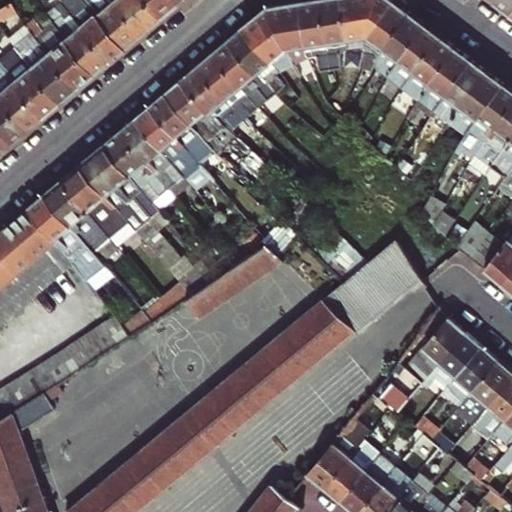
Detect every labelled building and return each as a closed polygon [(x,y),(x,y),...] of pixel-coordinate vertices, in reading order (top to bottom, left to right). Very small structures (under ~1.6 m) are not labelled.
[(89,18),(82,24),(112,60),(127,46),(88,0),(74,0),(79,6),(89,18)] [(88,0),(127,46),(143,33),(116,0),(88,0)] [(163,16),(149,0),(116,0),(143,33),(163,16)] [(181,1),(179,0),(149,0),(163,16),(181,1)] [(306,52),(309,56),(310,57),(319,56),(321,70),(332,69),(321,0),(306,0),(301,1),(308,44),(305,45),(306,52)] [(321,0),(332,69),(342,68),(340,52),(349,48),(341,0),(321,0)] [(341,0),(349,48),(366,40),(367,35),(363,16),(378,19),(392,0),(341,0)] [(367,35),(366,40),(362,69),(372,70),(374,55),(378,55),(383,46),(410,11),(394,0),(392,0),(378,19),(363,16),(367,35)] [(511,12),(511,0),(493,0),(494,0),(511,14),(511,12)] [(268,6),(259,14),(288,48),(295,63),(309,56),(306,52),(305,45),(308,44),(301,1),(268,6)] [(112,60),(82,24),(76,29),(66,17),(56,4),(47,13),(53,21),(96,72),(112,60)] [(89,18),(79,6),(72,12),(82,24),(89,18)] [(383,46),(378,55),(377,68),(386,74),(425,23),(410,11),(383,46)] [(82,24),(72,12),(66,17),(76,29),(82,24)] [(259,14),(243,27),(271,60),(279,69),(278,70),(279,71),(283,69),(295,63),(288,48),(259,14)] [(79,87),(96,72),(53,21),(43,29),(37,22),(31,27),(34,33),(39,39),(50,51),(79,87)] [(425,23),(386,74),(401,86),(440,34),(425,23)] [(16,45),(24,38),(14,26),(7,31),(16,45)] [(258,71),(271,60),(243,27),(228,40),(256,73),(258,71)] [(440,34),(401,86),(417,98),(455,46),(440,34)] [(16,45),(62,101),(79,87),(50,51),(42,58),(32,45),(25,37),(24,38),(16,45)] [(42,58),(50,51),(39,39),(32,45),(42,58)] [(258,71),(256,73),(228,40),(213,53),(251,98),(255,95),(262,103),(276,91),(266,80),(258,71)] [(23,74),(16,80),(45,116),(62,101),(16,45),(6,53),(13,62),(23,74)] [(428,106),(433,110),(471,58),(455,46),(417,98),(428,106)] [(255,95),(251,98),(213,53),(197,65),(243,120),(245,118),(262,103),(255,95)] [(471,58),(433,110),(449,122),(487,70),(471,58)] [(266,80),(274,74),(279,69),(271,60),(258,71),(266,80)] [(23,74),(13,62),(6,68),(16,80),(23,74)] [(245,118),(243,120),(197,65),(181,79),(214,118),(217,116),(220,119),(240,139),(247,145),(259,133),(245,118)] [(16,80),(6,68),(0,73),(0,75),(9,86),(16,80)] [(503,82),(487,70),(449,122),(464,133),(503,82)] [(284,87),(285,85),(274,74),(266,80),(276,91),(277,92),(284,87)] [(0,92),(29,129),(45,116),(16,80),(9,86),(0,75),(0,92)] [(217,116),(214,118),(181,79),(166,92),(192,123),(220,156),(221,155),(240,139),(220,119),(217,116)] [(511,103),(511,89),(503,82),(464,133),(458,141),(453,152),(458,156),(466,146),(476,153),(511,103)] [(289,107),(296,100),(284,87),(277,92),(289,107)] [(0,125),(13,142),(29,129),(0,92),(0,125)] [(220,156),(192,123),(166,92),(150,105),(186,148),(193,142),(212,164),(227,182),(234,176),(239,172),(221,155),(220,156)] [(511,103),(476,153),(468,167),(483,179),(492,166),(511,137),(511,103)] [(205,170),(186,148),(150,105),(135,118),(171,161),(178,155),(192,171),(205,187),(214,180),(205,170)] [(163,167),(171,161),(135,118),(120,130),(167,188),(175,182),(163,167)] [(0,153),(13,142),(0,125),(0,153)] [(152,202),(167,188),(120,130),(104,143),(152,202)] [(511,170),(511,137),(492,166),(507,177),(511,170)] [(205,170),(212,164),(193,142),(186,148),(205,170)] [(157,208),(152,202),(104,143),(81,163),(120,211),(127,220),(131,224),(169,270),(182,260),(147,217),(157,208)] [(185,177),(192,171),(178,155),(171,161),(183,176),(185,177)] [(175,182),(183,176),(171,161),(163,167),(175,182)] [(101,226),(120,211),(81,163),(62,179),(97,222),(101,226)] [(511,170),(507,177),(499,189),(511,198),(511,170)] [(80,236),(97,222),(62,179),(45,193),(80,236)] [(90,248),(80,236),(45,193),(29,206),(44,225),(57,242),(73,263),(87,280),(105,266),(90,248)] [(34,234),(44,225),(29,206),(18,216),(34,234)] [(108,235),(123,223),(127,220),(120,211),(101,226),(107,234),(108,235)] [(22,244),(34,234),(18,216),(6,225),(22,244)] [(461,246),(473,256),(490,233),(476,221),(459,245),(461,246)] [(80,236),(90,248),(107,234),(101,226),(97,222),(80,236)] [(0,289),(57,242),(44,225),(34,234),(22,244),(6,225),(0,230),(0,289)] [(473,256),(486,268),(504,245),(490,233),(473,256)] [(486,268),(503,283),(511,271),(511,235),(504,245),(486,268)] [(244,248),(251,256),(268,245),(264,241),(260,237),(244,248)] [(66,511),(134,511),(355,329),(356,331),(421,277),(397,238),(383,250),(368,262),(348,279),(230,376),(66,511)] [(0,324),(73,263),(57,242),(0,289),(0,324)] [(187,300),(198,316),(283,261),(278,255),(269,244),(268,245),(251,256),(233,268),(216,280),(191,297),(187,300)] [(227,261),(233,268),(251,256),(244,248),(227,261)] [(216,280),(233,268),(227,261),(224,257),(207,270),(216,280)] [(183,287),(191,297),(216,280),(207,270),(199,259),(176,279),(183,287)] [(511,271),(503,283),(511,290),(511,271)] [(163,302),(171,311),(187,300),(191,297),(183,287),(163,302)] [(152,323),(171,311),(163,302),(161,299),(143,312),(145,314),(152,323)] [(433,369),(438,363),(466,331),(449,316),(448,317),(440,309),(441,308),(440,306),(422,330),(431,337),(382,395),(398,409),(425,378),(433,369)] [(131,337),(152,323),(145,314),(124,328),(131,337)] [(51,389),(72,375),(123,342),(131,337),(124,328),(115,316),(0,388),(0,396),(4,408),(7,416),(13,412),(51,389)] [(442,383),(447,387),(483,345),(466,331),(438,363),(450,373),(445,380),(442,383)] [(462,403),(463,402),(499,359),(483,345),(447,387),(450,390),(449,392),(462,403)] [(463,402),(479,416),(511,377),(511,370),(499,359),(463,402)] [(445,380),(450,373),(438,363),(433,369),(439,374),(445,380)] [(431,383),(439,374),(433,369),(425,378),(431,383)] [(477,418),(493,431),(511,409),(511,377),(479,416),(477,418)] [(382,415),(389,406),(373,393),(366,401),(382,415)] [(382,415),(399,428),(406,420),(396,412),(389,406),(382,415)] [(509,440),(511,442),(511,409),(493,431),(506,443),(509,440)] [(49,511),(13,412),(7,416),(0,419),(0,490),(7,511),(49,511)] [(430,440),(438,431),(421,417),(413,427),(422,434),(430,440)] [(487,439),(493,431),(477,418),(472,424),(482,433),(481,434),(487,439)] [(414,444),(422,434),(413,427),(406,420),(399,428),(397,430),(414,444)] [(447,453),(454,445),(438,431),(430,440),(439,448),(446,454),(447,453)] [(472,456),(473,454),(464,447),(472,436),(466,431),(454,445),(447,453),(457,461),(463,466),(472,456)] [(309,473),(324,485),(357,446),(341,433),(309,473)] [(432,456),(439,448),(430,440),(422,434),(414,444),(410,449),(427,462),(432,456)] [(477,439),(482,444),(487,439),(481,434),(477,439)] [(324,485),(341,499),(373,460),(357,446),(324,485)] [(450,468),(457,461),(447,453),(446,454),(439,448),(432,456),(448,470),(450,468)] [(341,499),(356,511),(359,511),(399,462),(383,449),(373,460),(341,499)] [(473,474),(480,480),(489,470),(472,456),(463,466),(473,474)] [(467,482),(473,474),(463,466),(457,461),(450,468),(467,482)] [(359,511),(386,511),(415,477),(399,462),(359,511)] [(489,487),(497,494),(510,479),(494,465),(489,470),(480,480),(489,487)] [(386,511),(413,511),(431,490),(432,490),(416,476),(415,477),(386,511)] [(298,511),(302,507),(290,497),(272,483),(249,511),(298,511)] [(498,510),(505,501),(497,494),(489,487),(482,496),(498,510)] [(413,511),(441,511),(446,507),(448,504),(431,490),(413,511)] [(441,511),(468,511),(473,507),(465,501),(456,511),(452,511),(446,507),(441,511)]
